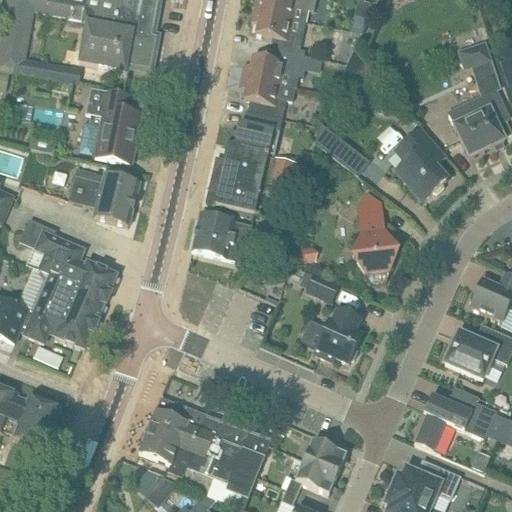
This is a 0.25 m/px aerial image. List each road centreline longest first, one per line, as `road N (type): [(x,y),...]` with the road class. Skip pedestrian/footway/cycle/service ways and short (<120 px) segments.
road 1 (tertiary): [(146,320),(215,0)]
road 2 (residential): [(386,429),(146,320)]
road 3 (residential): [(511,203),(468,243),(386,429)]
road 4 (unknown): [(386,429),(511,492)]
